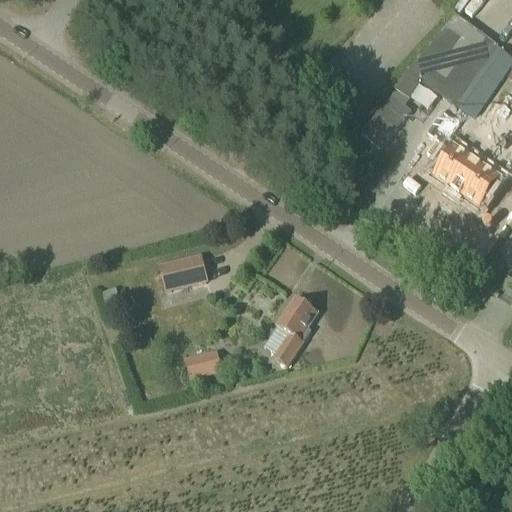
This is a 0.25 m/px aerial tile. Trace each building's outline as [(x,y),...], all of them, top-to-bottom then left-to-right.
[(426,16),(443,30),(453,19),(436,5),(426,16)] [(499,51),(455,18),(391,90),(408,102),(420,85),(449,106),(426,138),(443,150),(444,149),(449,153),(431,179),(455,195),(459,191),(483,207),(501,181),(447,143),(459,127),(467,132),(473,123),(474,124),(511,68),(511,63),(497,54),(499,51)] [(367,109),(336,86),(318,109),(336,124),(337,122),(350,132),(367,109)] [(392,99),(360,137),(379,153),(411,115),(392,99)] [(206,285),(200,261),(160,271),(166,295),(206,285)] [(296,303),(277,331),(289,339),(273,363),(286,372),(311,335),(306,332),(316,317),(296,303)] [(274,360),(285,344),(274,337),(264,352),(274,360)] [(185,365),(190,383),(221,375),(216,357),(185,365)] [(490,506),(487,504),(491,497),(471,485),(456,510),(460,511),(482,511),(484,509),(487,511),(490,506)]
